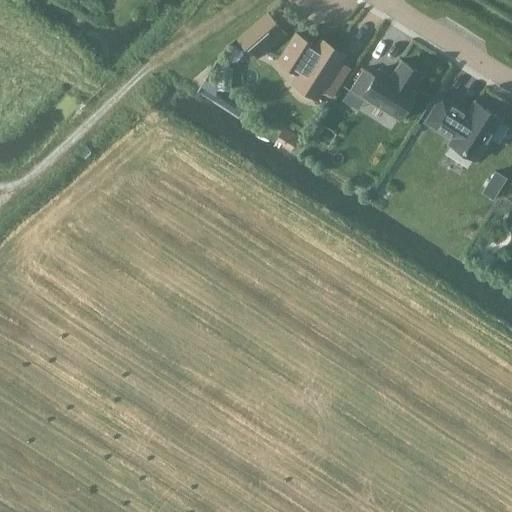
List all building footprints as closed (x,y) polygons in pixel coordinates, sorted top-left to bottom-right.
[(245,30),(235,38),(249,54),(259,46),(280,28),(266,12),(245,30)] [(294,33),(276,60),(278,61),(296,73),(293,79),(316,93),(321,87),(331,93),(347,68),(337,61),(341,55),(317,40),(314,46),(294,33)] [(420,72),(399,59),(389,76),(377,68),(372,75),(361,68),(348,88),(360,95),(397,118),(414,91),(410,89),(420,72)] [(467,113),(439,96),(424,121),(451,138),(448,142),(473,158),(499,118),(473,102),(467,113)] [(495,170),(483,190),(493,196),(506,176),(495,170)]
